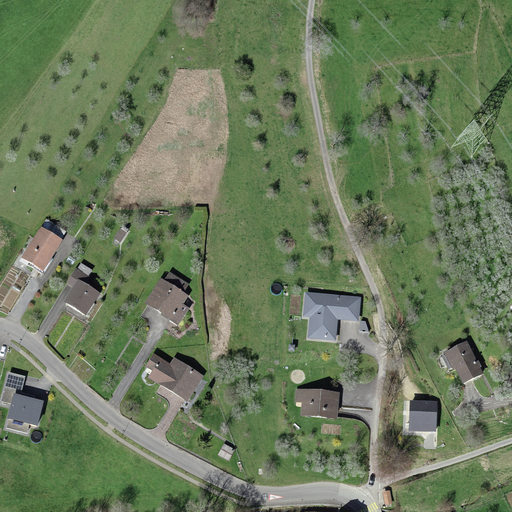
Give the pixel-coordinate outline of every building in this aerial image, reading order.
[(39,231),(21,261),(41,273),(59,243),(39,231)] [(66,284),(74,289),(64,306),(86,319),(99,298),(82,288),(87,281),(74,272),(66,284)] [(160,284),(145,307),(175,326),(184,311),(179,308),(184,301),(179,297),(185,288),(169,278),(163,286),(160,284)] [(363,297),(301,293),(299,318),(311,319),(309,340),(338,342),(339,324),(361,325),(363,297)] [(466,347),(446,356),(460,387),(480,377),(466,347)] [(152,374),(148,380),(185,404),(201,379),(174,362),(170,368),(153,358),(145,370),(152,374)] [(25,376),(9,371),(1,401),(11,404),(7,418),(9,418),(7,427),(27,432),(29,424),(37,426),(44,401),(34,398),(34,396),(21,393),(25,376)] [(336,396),(294,393),(294,403),(301,404),(301,418),(334,420),(336,396)] [(437,402),(410,401),(409,431),(436,432),(437,402)] [(222,448),(218,457),(227,462),(232,453),(222,448)] [(390,491),(383,492),(385,505),(392,504),(390,491)]
